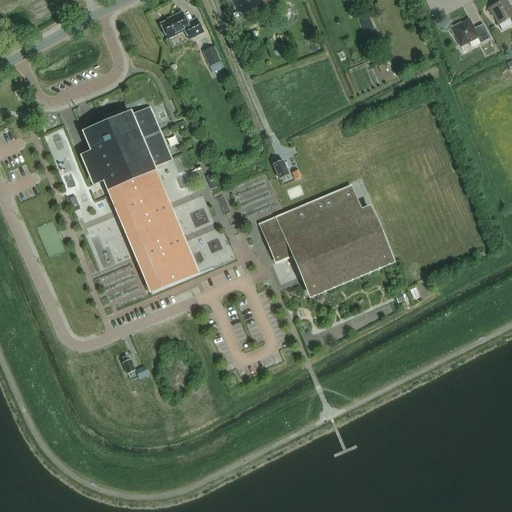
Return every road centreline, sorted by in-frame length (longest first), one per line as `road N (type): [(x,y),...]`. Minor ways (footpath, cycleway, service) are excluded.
road 1 (unclassified): [(0,189),(63,337),(76,346),(245,281)]
road 2 (secondary): [(0,66),(125,0)]
